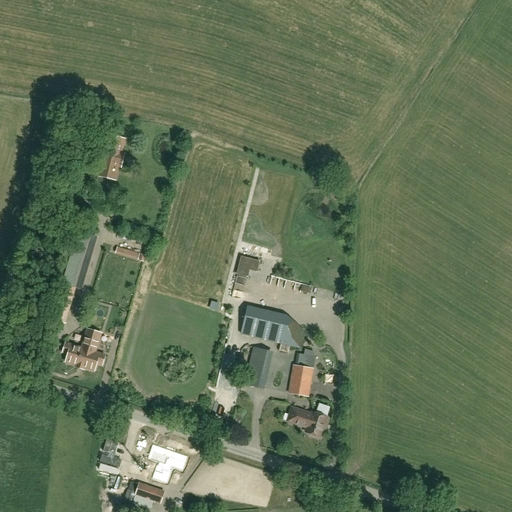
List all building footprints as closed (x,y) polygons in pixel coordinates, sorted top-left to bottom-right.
[(101,142),(95,168),(101,169),(99,176),(115,180),(118,166),(120,167),(124,154),(122,154),(125,140),(109,136),(107,144),(101,142)] [(78,288),(94,236),(76,232),(72,243),(74,244),(63,284),(62,284),(52,320),(64,323),(74,287),(78,288)] [(121,243),(127,244),(129,236),(123,234),(121,243)] [(255,279),(263,281),(266,269),(258,267),(255,279)] [(327,296),(339,290),(335,282),(324,288),(327,296)] [(300,348),(304,331),(294,328),(255,319),(251,336),(300,348)] [(66,360),(95,369),(97,361),(103,363),(105,353),(96,350),(102,332),(88,328),(82,346),(66,341),(63,351),(69,352),(66,360)] [(257,388),(266,351),(253,348),(244,385),(257,388)] [(312,369),(296,366),(294,366),(289,393),(297,395),(308,397),(308,396),(309,390),(309,389),(310,384),(312,369)] [(311,414),(291,408),(287,422),(292,424),(294,425),(297,426),(299,426),(306,428),(305,433),(309,434),(310,436),(315,438),(317,437),(319,437),(323,425),(324,425),(327,418),(326,417),(329,408),(319,404),(316,414),(312,413),(311,413),(311,414)] [(173,450),(174,448),(166,446),(165,448),(152,443),(147,457),(157,461),(156,463),(152,477),(167,482),(171,468),(172,466),(182,469),(187,455),(173,450)] [(139,483),(138,487),(132,504),(151,510),(154,501),(160,503),(164,492),(139,483)] [(127,503),(131,505),(135,493),(127,490),(123,502),(127,503)]
